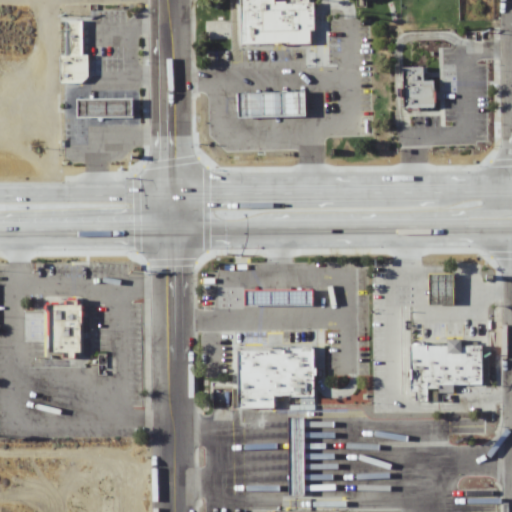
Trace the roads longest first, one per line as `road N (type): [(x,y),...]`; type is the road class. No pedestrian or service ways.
road 1 (residential): [(172,0),(169,511)]
road 2 (trunk): [(0,240),(511,238)]
road 3 (trunk): [(511,221),(0,222)]
